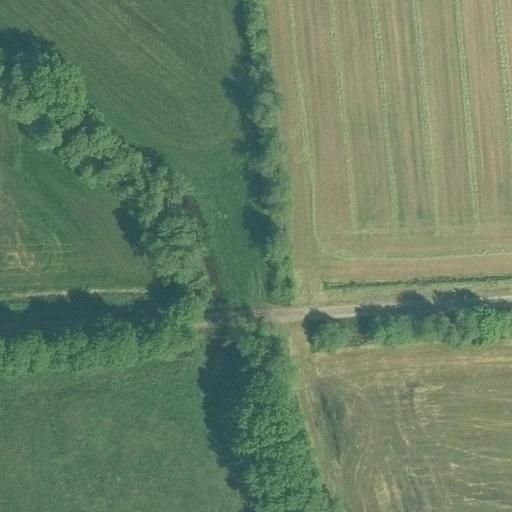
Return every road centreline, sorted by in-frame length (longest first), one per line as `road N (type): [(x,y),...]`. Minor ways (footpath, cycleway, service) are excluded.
road 1 (unclassified): [(264,316),(0,331)]
road 2 (track): [(511,302),(264,316)]
